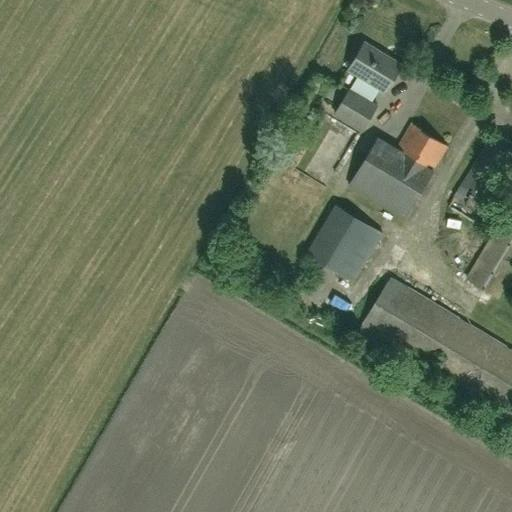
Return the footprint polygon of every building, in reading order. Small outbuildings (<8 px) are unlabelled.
[(385,91),(402,64),(365,41),(348,69),(385,91)] [(363,129),(377,105),(350,89),(335,113),(363,129)] [(378,136),(350,184),(404,217),(448,145),(412,124),(398,148),(378,136)] [(476,222),(511,161),(511,140),(494,130),(449,206),(476,222)] [(511,200),(466,278),(499,298),(511,276),(511,200)] [(306,253),(325,264),(354,282),(384,233),(355,215),(337,205),(334,202),(306,253)] [(511,350),(390,277),(360,328),(511,418),(511,350)]
